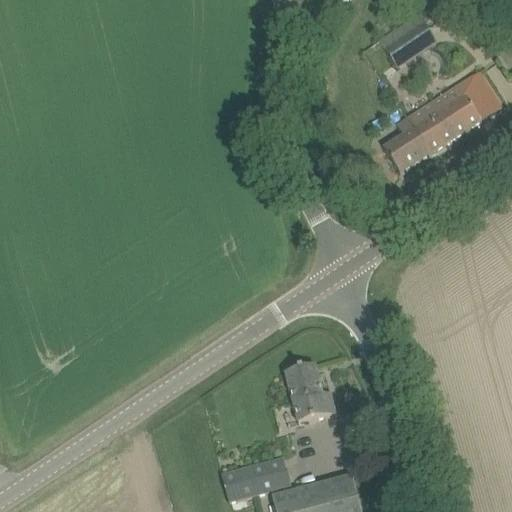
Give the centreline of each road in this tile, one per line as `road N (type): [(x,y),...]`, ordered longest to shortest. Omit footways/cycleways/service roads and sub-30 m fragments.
road 1 (tertiary): [(0,506),(353,268)]
road 2 (unclassified): [(353,268),(295,168),(288,0)]
road 3 (unclassified): [(432,511),(400,389),(353,268)]
road 4 (tertiary): [(353,268),(511,160)]
